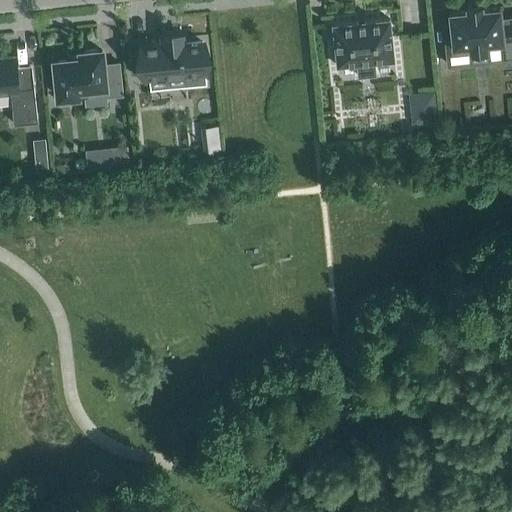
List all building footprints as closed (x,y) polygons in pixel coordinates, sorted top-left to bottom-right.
[(389,0),(390,21),(416,20),(414,0),(389,0)] [(450,13),(451,25),(444,26),(447,53),(470,51),(471,61),(488,59),(486,42),(501,41),(503,58),(511,56),(511,17),(501,19),(500,8),(483,9),(482,6),(467,7),(467,11),(450,13)] [(333,25),(337,66),(357,64),(358,77),(375,75),(374,62),(394,60),(390,19),(333,25)] [(144,72),(145,80),(169,77),(168,75),(184,73),(185,86),(206,83),(202,42),(182,44),(182,36),(162,37),(163,42),(141,44),(142,52),(129,54),(131,73),(144,72)] [(65,53),(66,60),(54,61),(58,97),(86,94),(85,88),(104,86),(105,96),(122,95),(119,63),(103,64),(101,50),(99,51),(98,48),(83,50),(65,53)] [(0,58),(0,94),(11,93),(14,124),(37,122),(32,65),(17,66),(16,57),(0,58)] [(436,91),(408,93),(412,124),(439,121),(436,91)] [(45,138),(33,139),(34,150),(46,149),(45,138)] [(220,140),(202,142),(204,158),(222,156),(220,140)] [(127,145),(106,147),(108,165),(129,162),(127,145)]
